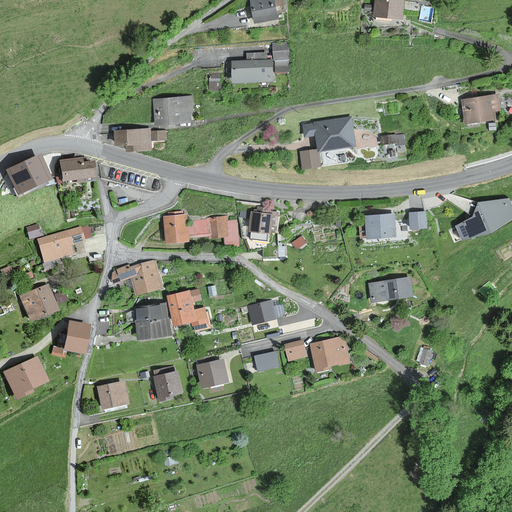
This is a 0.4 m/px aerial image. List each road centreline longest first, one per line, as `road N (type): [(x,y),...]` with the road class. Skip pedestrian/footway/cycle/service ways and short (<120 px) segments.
road 1 (tertiary): [(511,163),(442,183),(345,193),(241,187),(83,144),(37,146),(0,165)]
road 2 (track): [(511,416),(480,483),(454,495),(439,482),(433,396),(414,378)]
road 3 (track): [(83,144),(111,96),(229,0)]
road 4 (track): [(414,378),(413,405),(301,511)]
